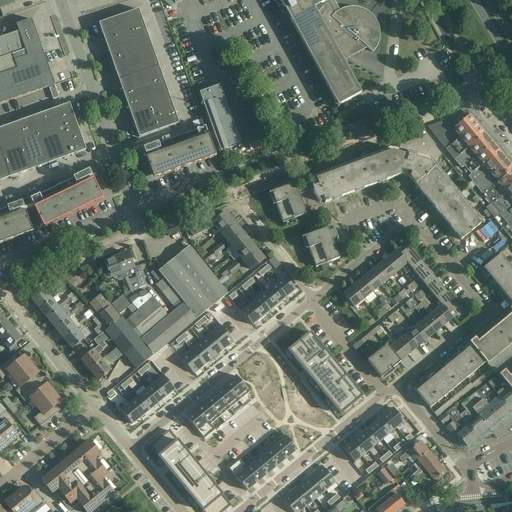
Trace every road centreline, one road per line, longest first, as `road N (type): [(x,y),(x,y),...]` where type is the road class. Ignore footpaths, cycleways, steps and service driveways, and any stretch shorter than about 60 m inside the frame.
road 1 (unknown): [(69,25),(139,1),(169,57),(185,124),(113,151)]
road 2 (residential): [(131,450),(312,300)]
road 3 (unclassified): [(133,207),(60,0)]
road 4 (residential): [(243,511),(386,396)]
road 5 (residential): [(452,267),(481,301),(481,315),(398,385)]
road 6 (residential): [(96,407),(0,288)]
road 7 (unclassified): [(0,264),(133,207)]
road 8 (residential): [(312,300),(229,191)]
road 9 (residential): [(0,486),(96,407)]
road 10 (residential): [(386,396),(312,300)]
